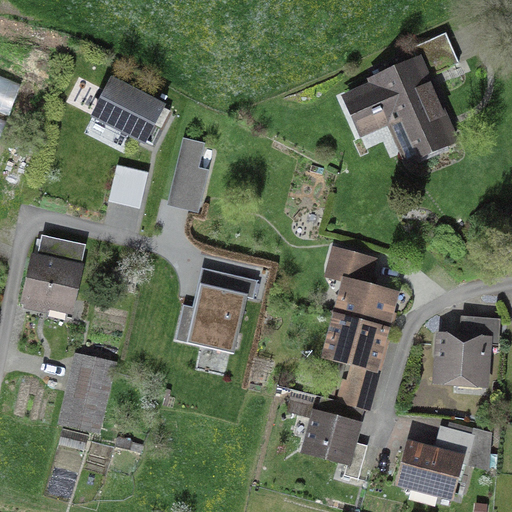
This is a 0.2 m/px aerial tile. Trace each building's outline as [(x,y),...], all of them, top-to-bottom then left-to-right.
[(453,140),(426,77),(458,63),(445,34),(412,49),(418,62),(373,82),(374,86),(347,98),(358,123),(386,111),(407,160),(453,140)] [(163,107),(111,81),(93,116),(145,142),(163,107)] [(185,141),(170,201),(197,208),(204,179),(194,176),(202,145),(185,141)] [(44,239),(39,261),(35,260),(26,299),(68,308),(82,247),(44,239)] [(366,288),(374,259),(345,251),(341,266),(353,269),(349,284),(346,283),(339,309),(333,312),(337,319),(383,332),(389,310),(396,307),(392,300),(393,296),(366,288)] [(204,287),(191,343),(230,352),(242,296),(252,299),(256,281),(203,269),(199,286),(204,287)] [(357,384),(345,380),(339,402),(368,409),(379,367),(374,366),(376,359),(382,355),(379,349),(383,332),(337,319),(327,355),(367,366),(363,380),(357,384)] [(470,319),(469,339),(441,337),(438,377),(483,381),(486,342),(496,343),(498,321),(470,319)] [(96,428),(109,372),(77,364),(64,420),(96,428)] [(367,446),(353,442),(357,428),(315,416),(306,447),(348,458),(344,476),(358,479),(367,446)] [(62,428),(58,445),(84,451),(88,435),(62,428)] [(409,447),(400,481),(413,484),(410,496),(412,499),(432,505),(435,503),(438,491),(451,494),(460,460),(487,468),(490,435),(474,431),(473,437),(442,429),(438,445),(420,450),(409,447)]
